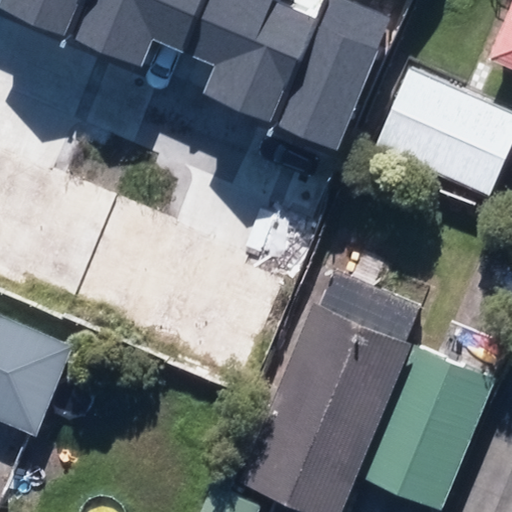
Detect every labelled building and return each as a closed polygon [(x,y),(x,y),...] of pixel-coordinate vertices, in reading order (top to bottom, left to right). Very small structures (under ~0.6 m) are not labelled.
[(0,0),(0,10),(64,36),(78,0),(0,0)] [(86,0),(83,9),(71,39),(145,69),(157,39),(188,51),(208,0),(86,0)] [(276,0),(208,0),(188,51),(220,64),(206,98),(273,125),(316,18),(275,2),(276,0)] [(343,0),(324,0),(273,125),(335,150),(390,19),(343,0)] [(511,4),(491,57),(511,65),(511,4)] [(373,142),(489,193),(511,139),(511,108),(408,64),(373,142)] [(92,124),(14,97),(0,139),(0,183),(64,205),(92,124)] [(282,156),(248,225),(297,249),(330,180),(282,156)] [(334,511),(340,511),(413,339),(312,296),(239,473),(334,511)] [(0,414),(34,429),(72,341),(0,310),(0,414)] [(443,503),(496,375),(413,339),(359,467),(443,503)] [(71,415),(86,378),(62,367),(45,404),(71,415)] [(209,511),(245,511),(254,492),(224,480),(209,511)] [(296,511),(302,499),(278,490),(268,511),(296,511)]
